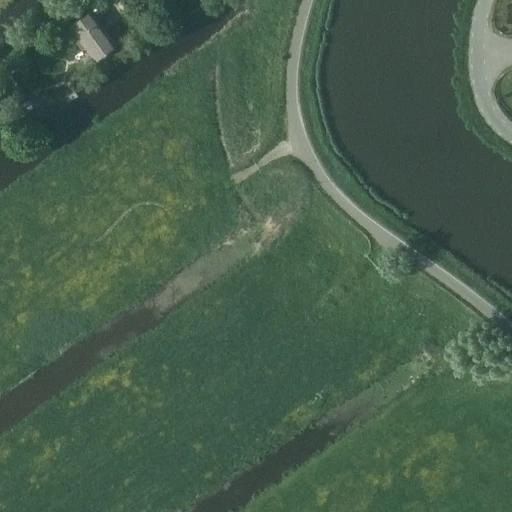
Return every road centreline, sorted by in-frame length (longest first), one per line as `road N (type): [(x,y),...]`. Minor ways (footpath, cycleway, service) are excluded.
road 1 (unclassified): [(511,329),(358,217),(317,171),(302,146),(290,91),(310,0)]
road 2 (unclassified): [(511,135),(495,122),(480,83),(482,0)]
